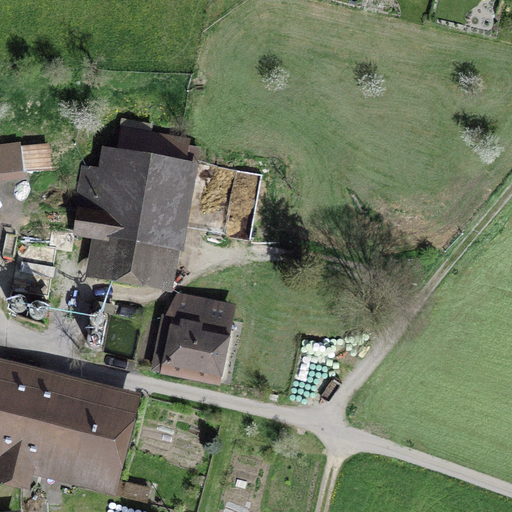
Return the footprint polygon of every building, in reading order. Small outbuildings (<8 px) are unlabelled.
[(198,149),(125,136),(121,156),(106,154),(103,171),(84,168),(77,210),(80,211),(76,231),(106,237),(100,270),(158,280),(179,167),(194,170),(198,149)] [(19,147),(0,149),(0,174),(22,172),(19,147)] [(54,247),(22,243),(17,287),(50,290),(54,247)] [(180,299),(167,366),(217,376),(231,310),(180,299)] [(128,408),(1,376),(0,378),(0,477),(24,483),(30,457),(111,478),(128,408)]
